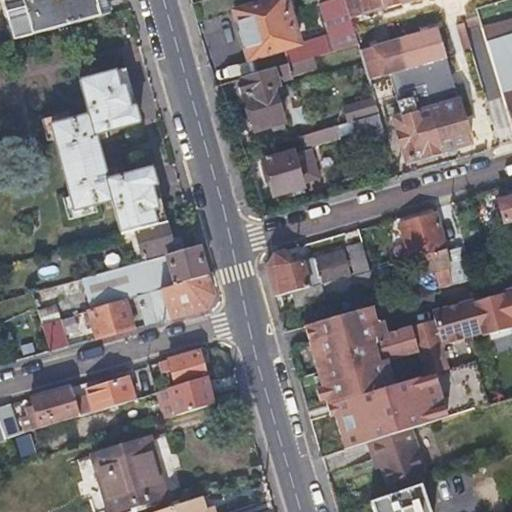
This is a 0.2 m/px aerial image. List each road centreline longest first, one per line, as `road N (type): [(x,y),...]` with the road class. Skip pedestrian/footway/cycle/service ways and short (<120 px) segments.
road 1 (residential): [(229,246),(511,164)]
road 2 (tertiary): [(249,320),(0,388)]
road 3 (tertiary): [(229,246),(161,0)]
road 4 (tertiary): [(302,511),(249,320)]
